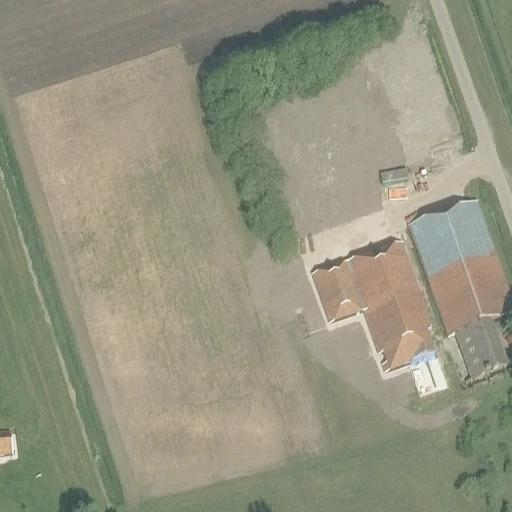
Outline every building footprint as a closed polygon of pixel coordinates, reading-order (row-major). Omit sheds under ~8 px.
[(375,165),(457,141),(427,39),(360,59),(381,132),(367,136),(375,165)] [(511,306),(479,206),(409,232),(448,341),(455,339),(461,356),(472,384),(508,371),(492,324),(511,317),(511,306)] [(402,248),(348,266),(365,317),(376,348),(427,330),(430,329),(402,248)] [(348,266),(312,278),(330,329),(365,317),(348,266)] [(417,338),(366,355),(369,365),(372,364),(376,375),(373,376),(376,384),(399,376),(409,407),(438,398),(417,338)] [(0,436),(0,459),(12,458),(9,435),(0,436)]
